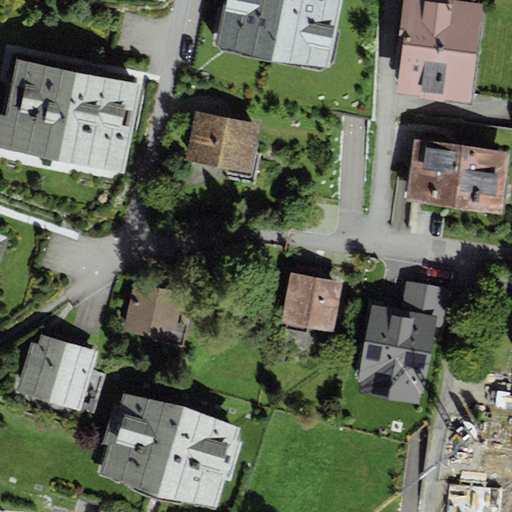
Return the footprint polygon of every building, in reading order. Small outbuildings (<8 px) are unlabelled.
[(222,0),(212,48),(329,72),(344,0),(222,0)] [(482,4),(456,0),(403,0),(398,32),(404,34),(396,91),(471,103),(482,4)] [(141,85),(18,60),(7,116),(0,114),(0,149),(123,174),(141,85)] [(260,123),(195,110),(185,160),(249,174),(260,123)] [(510,152),(413,138),(404,201),(501,214),(510,152)] [(0,262),(9,237),(0,234),(0,262)] [(342,282),(291,272),(282,321),(333,331),(342,282)] [(183,292),(134,281),(123,330),(153,337),(152,340),(184,347),(191,318),(178,315),(183,292)] [(423,302),(371,294),(359,363),(411,372),(423,302)] [(31,341),(15,390),(79,410),(97,351),(40,334),(38,343),(31,341)] [(183,405),(123,394),(99,471),(158,497),(216,507),(241,427),(183,405)] [(499,511),(501,487),(448,484),(446,511),(499,511)]
